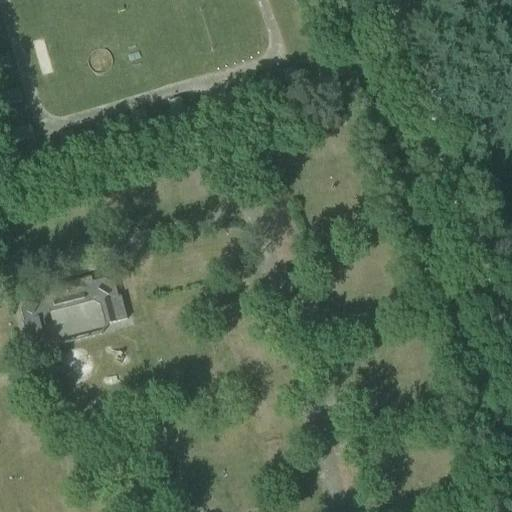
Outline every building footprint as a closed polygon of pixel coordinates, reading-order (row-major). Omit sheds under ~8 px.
[(319,154),(333,150),(330,136),(315,140),(319,154)] [(143,207),(159,202),(153,179),(136,183),(143,207)] [(320,224),(326,243),(355,234),(349,215),(320,224)] [(327,258),(331,276),(356,272),(353,254),(327,258)] [(186,283),(213,278),(209,258),(182,262),(186,283)] [(91,278),(36,291),(38,297),(28,300),(20,311),(23,324),(22,324),(27,346),(48,342),(43,322),(47,316),(92,302),(99,307),(105,326),(127,321),(121,298),(118,299),(115,287),(105,280),(92,283),(91,278)] [(158,346),(165,371),(189,365),(182,340),(158,346)] [(283,384),(257,388),(262,414),(287,410),(283,384)] [(295,461),(290,439),(265,445),(270,467),(295,461)] [(183,464),(179,444),(159,448),(162,467),(183,464)] [(0,511),(16,511),(14,489),(0,491),(0,511)]
